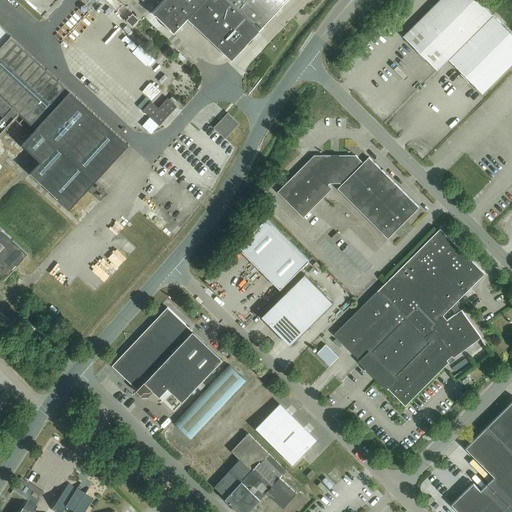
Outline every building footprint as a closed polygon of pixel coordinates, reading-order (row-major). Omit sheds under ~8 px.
[(162,0),(151,12),(155,16),(156,15),(171,29),(170,29),(174,33),(188,18),(232,60),(288,0),(162,0)] [(425,14),(461,50),(494,16),(493,15),(477,0),(439,0),(431,9),(429,7),(424,12),(425,14)] [(133,25),(139,18),(133,13),(126,19),(133,25)] [(450,60),(461,50),(425,14),(403,36),(437,70),(448,59),(450,60)] [(511,34),(494,16),(461,50),(450,60),(483,93),(511,64),(511,34)] [(0,132),(17,114),(34,130),(21,144),(40,161),(30,172),(69,209),(87,189),(94,181),(129,143),(71,89),(12,35),(10,37),(0,28),(0,132)] [(158,109),(151,102),(142,111),(159,127),(177,107),(167,99),(158,109)] [(228,114),(214,129),(225,139),(239,124),(228,114)] [(419,207),(369,157),(363,163),(356,155),(314,155),(307,163),(278,192),(303,217),(332,188),(328,184),(330,183),(340,183),(342,184),(338,188),(388,238),(419,207)] [(94,181),(87,189),(95,197),(96,197),(100,201),(107,193),(94,181)] [(280,289),(309,260),(267,218),(238,247),(280,289)] [(3,270),(8,275),(20,261),(18,255),(15,244),(13,243),(15,249),(13,252),(15,259),(12,262),(8,259),(7,254),(0,256),(0,252),(12,240),(9,232),(0,223),(0,267),(2,270),(3,270)] [(485,273),(440,229),(334,334),(362,362),(364,360),(388,383),(386,386),(405,405),(449,362),(447,360),(452,356),(454,357),(481,337),(461,310),(447,320),(443,315),(485,273)] [(341,236),(337,232),(332,237),(336,241),(341,236)] [(304,274),(262,316),(290,345),(333,302),(304,274)] [(137,389),(137,390),(141,395),(145,391),(150,391),(152,390),(174,410),(223,359),(168,307),(113,366),(137,389)] [(317,353),(330,365),(338,356),(326,344),(317,353)] [(245,381),(229,366),(175,423),(191,439),(245,381)] [(511,511),(511,401),(465,448),(494,477),(481,490),(473,483),(451,504),(458,511),(511,511)] [(256,428),(279,451),(303,427),(279,404),(256,428)] [(155,410),(151,415),(159,422),(163,417),(155,410)] [(316,441),(303,427),(279,451),(293,464),(316,441)] [(215,486),(226,498),(240,511),(248,511),(267,492),(283,507),(297,492),(280,477),(287,470),(249,433),(232,451),(239,458),(236,461),(238,462),(215,486)] [(311,480),(316,475),(312,471),(306,476),(311,480)] [(85,511),(94,499),(86,493),(84,495),(77,490),(78,488),(70,482),(52,510),(55,511),(46,511),(28,500),(20,511),(85,511)]
